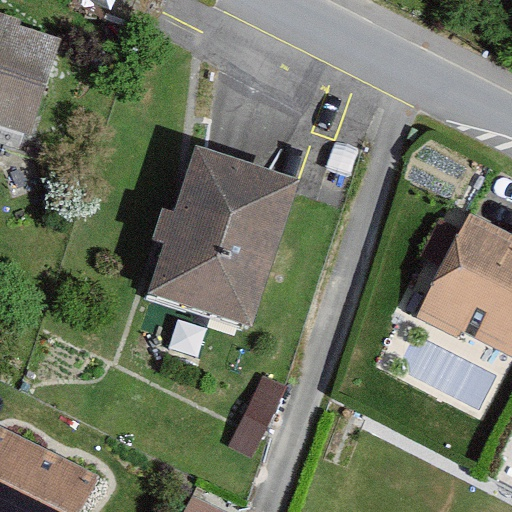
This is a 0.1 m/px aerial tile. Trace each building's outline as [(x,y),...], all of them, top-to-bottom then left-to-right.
[(0,123),(28,132),(34,114),(56,39),(0,22),(0,123)] [(301,184),(197,151),(150,299),(254,332),(301,184)] [(511,237),(469,216),(417,319),(458,340),(464,334),(511,358),(511,237)] [(80,511),(99,476),(0,426),(0,511),(80,511)] [(221,511),(193,498),(186,511),(221,511)]
